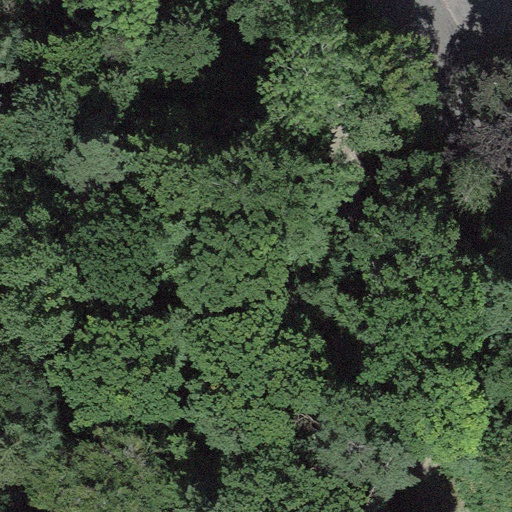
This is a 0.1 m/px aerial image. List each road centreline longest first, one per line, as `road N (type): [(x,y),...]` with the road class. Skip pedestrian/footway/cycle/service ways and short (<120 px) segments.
road 1 (track): [(338,0),(352,246),(433,511)]
road 2 (track): [(0,154),(36,92),(153,0)]
road 3 (unclassified): [(400,0),(511,177)]
